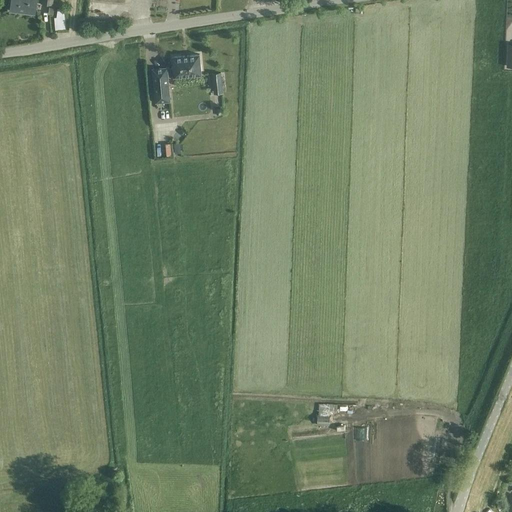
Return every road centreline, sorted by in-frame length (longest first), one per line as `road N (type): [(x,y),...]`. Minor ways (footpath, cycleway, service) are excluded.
road 1 (unclassified): [(0,51),(338,0)]
road 2 (tertiary): [(457,511),(511,376)]
